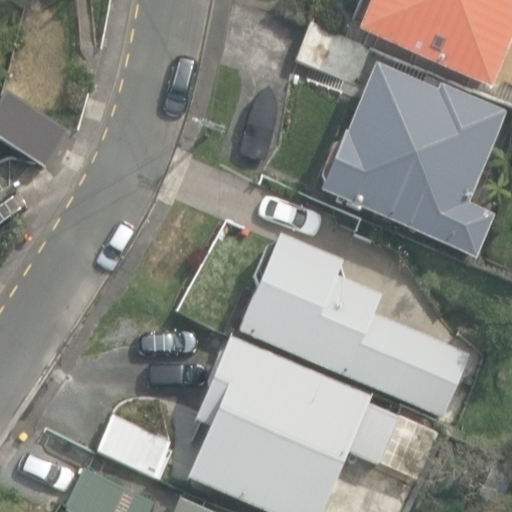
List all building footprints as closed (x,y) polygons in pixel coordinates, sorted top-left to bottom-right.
[(511,0),(360,0),(352,21),(487,76),(511,14),(511,0)] [(348,76),(362,38),(302,16),(288,54),(348,76)] [(434,88),(367,59),(312,184),(467,253),(488,206),(467,197),(506,111),(437,81),(434,88)] [(0,134),(41,159),(62,123),(0,86),(0,134)] [(297,100),(267,87),(241,148),(270,161),(297,100)] [(443,421),(470,357),(373,316),(382,296),(337,277),(343,262),(278,235),(237,334),(443,421)] [(186,480),(263,511),(323,511),(348,454),(418,483),(438,434),(367,405),(370,398),(227,338),(192,422),(208,428),(186,480)] [(96,453),(154,480),(172,444),(113,416),(96,453)] [(66,509),(72,511),(151,511),(156,502),(84,469),(66,509)]
